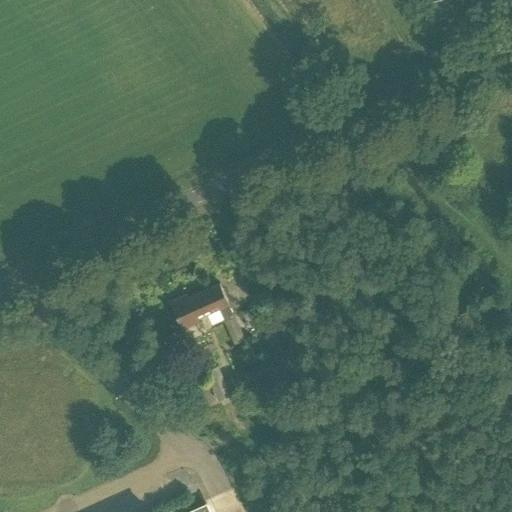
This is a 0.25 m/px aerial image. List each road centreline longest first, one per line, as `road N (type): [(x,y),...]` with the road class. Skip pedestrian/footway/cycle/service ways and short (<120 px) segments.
road 1 (tertiary): [(0,291),(511,48)]
road 2 (track): [(334,131),(367,219),(372,266),(359,358),(334,407),(511,493)]
road 3 (track): [(373,114),(511,289)]
road 4 (track): [(334,407),(189,449)]
